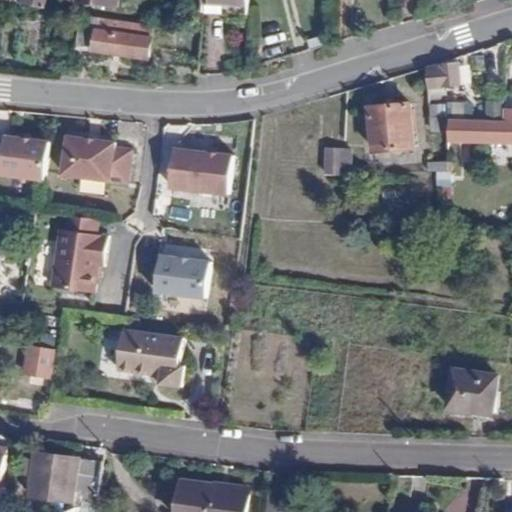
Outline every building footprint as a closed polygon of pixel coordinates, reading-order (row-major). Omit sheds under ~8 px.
[(150,57),(154,24),(81,15),(76,49),(150,57)] [(200,41),(201,32),(176,28),(175,37),(200,41)] [(460,61),(441,63),(427,68),(429,88),(462,84),(460,61)] [(411,102),(369,106),(375,151),(416,146),(411,102)] [(430,116),(450,118),(451,105),(429,104),(430,116)] [(511,109),(506,109),(506,120),(450,118),(450,130),(450,141),(511,140),(511,109)] [(450,130),(450,118),(430,116),(431,130),(450,130)] [(0,172),(47,180),(52,141),(8,133),(7,139),(0,138),(0,172)] [(130,183),(134,149),(118,148),(118,142),(99,139),(100,142),(89,141),(89,138),(71,135),(66,175),(130,183)] [(349,137),(343,138),(343,164),(352,163),(349,137)] [(356,137),(349,137),(352,163),(358,162),(356,137)] [(343,164),(343,138),(329,139),(332,165),(343,164)] [(231,192),(235,153),(177,148),(173,187),(231,192)] [(449,169),(449,161),(427,162),(428,170),(436,170),(449,169)] [(98,234),(100,219),(70,215),(68,230),(98,234)] [(110,235),(98,234),(68,230),(61,229),(54,286),(96,291),(100,265),(106,266),(110,235)] [(214,262),(163,256),(159,291),(209,297),(214,262)] [(123,360),(185,370),(186,366),(182,365),(186,340),(127,331),(123,360)] [(57,348),(26,343),(22,373),(53,378),(57,348)] [(183,386),(185,370),(123,360),(121,371),(164,377),(164,383),(183,386)] [(500,374),(455,368),(449,408),(494,415),(500,374)] [(98,511),(104,461),(37,452),(35,461),(30,459),(28,472),(34,473),(31,496),(83,503),(81,511),(98,511)] [(248,511),(251,488),(182,479),(178,511),(248,511)]
